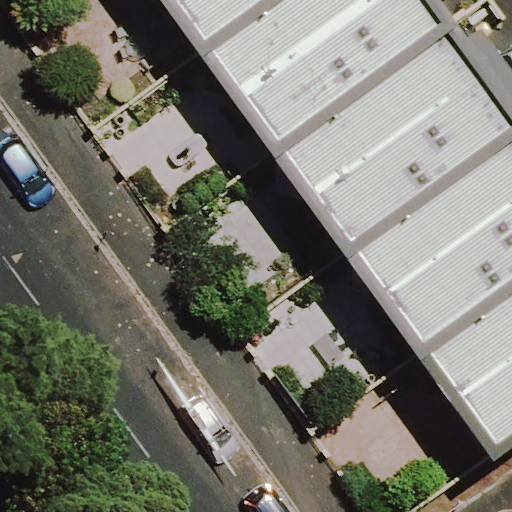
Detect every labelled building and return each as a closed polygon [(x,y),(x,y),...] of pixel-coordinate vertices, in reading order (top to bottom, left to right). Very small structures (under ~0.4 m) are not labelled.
[(123,0),(132,12),(148,0),(123,0)] [(148,0),(132,12),(208,117),(369,0),(148,0)] [(397,0),(369,0),(208,117),(284,223),(464,92),(397,0)] [(511,158),(464,92),(284,223),(361,329),(511,218),(511,158)] [(511,218),(361,329),(437,434),(511,379),(511,218)]
